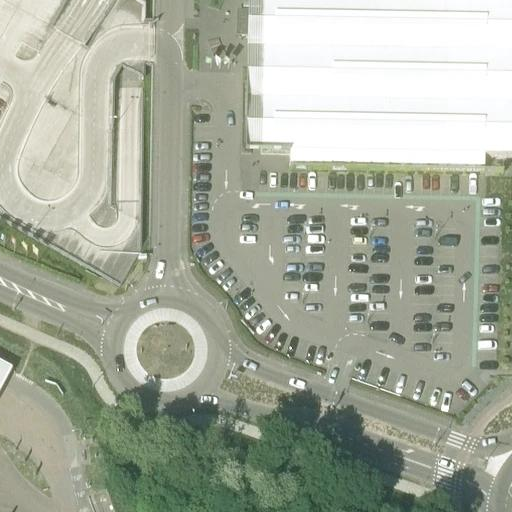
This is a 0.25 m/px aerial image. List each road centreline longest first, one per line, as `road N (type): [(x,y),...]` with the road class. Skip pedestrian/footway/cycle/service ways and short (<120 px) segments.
road 1 (tertiary): [(207,390),(493,485)]
road 2 (tertiary): [(504,456),(221,360)]
road 3 (tertiary): [(221,360),(213,322),(182,298),(147,298),(112,330)]
road 4 (tertiary): [(112,330),(115,381),(142,404),(176,407),(207,390)]
road 5 (tertiary): [(112,330),(0,279)]
